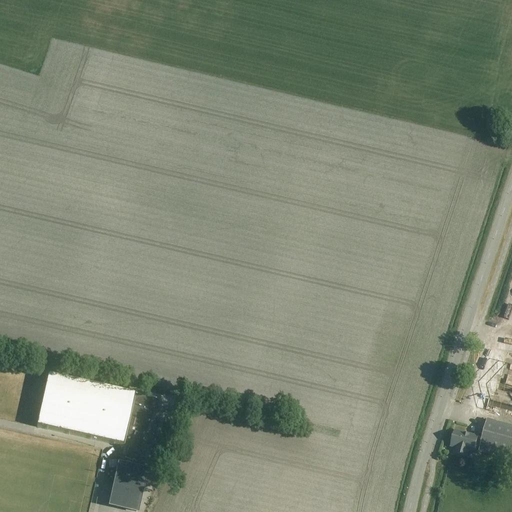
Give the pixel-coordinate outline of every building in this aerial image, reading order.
[(511,311),(502,308),(497,323),(509,327),(511,320),(511,311)] [(511,417),(511,364),(497,361),(488,393),(481,391),(476,408),(511,417)] [(155,411),(133,405),(135,399),(48,376),(37,428),(124,448),(128,449),(124,459),(147,468),(157,443),(156,442),(167,416),(155,410),(155,411)] [(511,461),(511,427),(488,421),(484,435),(480,434),(478,439),(456,433),(452,448),(458,449),(456,455),(468,458),(469,452),(480,455),(480,453),(511,461)] [(121,467),(113,508),(133,511),(137,511),(146,472),(121,467)]
